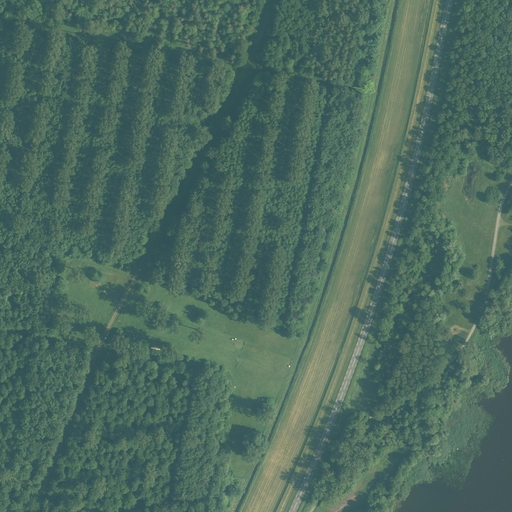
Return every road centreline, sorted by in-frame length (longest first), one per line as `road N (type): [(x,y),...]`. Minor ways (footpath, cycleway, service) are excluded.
road 1 (track): [(33,511),(101,341),(241,79),(273,0)]
road 2 (track): [(229,511),(333,244),(391,0)]
road 3 (primary): [(292,511),(386,264),(449,0)]
road 4 (track): [(0,21),(371,94)]
road 5 (track): [(300,342),(129,272),(0,243)]
road 6 (track): [(200,493),(99,511),(0,472)]
